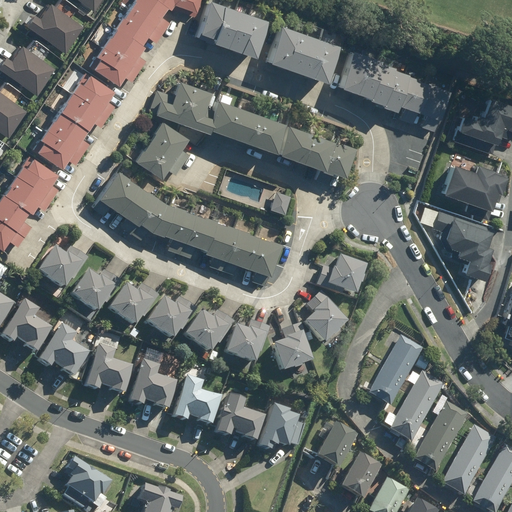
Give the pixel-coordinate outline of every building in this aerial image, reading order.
[(47,0),(44,0),(27,26),(65,51),(83,24),(47,0)] [(81,0),(95,9),(101,0),(81,0)] [(187,15),(191,0),(140,0),(97,62),(119,77),(167,9),(187,15)] [(197,3),(186,36),(245,56),(256,23),(197,3)] [(269,30),(258,62),(317,82),(328,49),(269,30)] [(19,42),(1,69),(39,95),(57,68),(19,42)] [(428,77),(350,50),(336,93),(415,119),(428,77)] [(88,67),(34,143),(63,163),(117,88),(88,67)] [(161,76),(151,107),(276,148),(287,117),(161,76)] [(0,88),(0,127),(8,133),(26,106),(0,88)] [(511,115),(463,99),(449,140),(491,154),(500,130),(511,133),(511,115)] [(162,116),(137,154),(166,173),(191,135),(162,116)] [(357,142),(290,121),(281,148),(349,169),(357,142)] [(508,169),(453,150),(437,197),(492,216),(508,169)] [(30,154),(0,196),(0,246),(5,250),(59,174),(30,154)] [(159,194),(159,195),(121,168),(102,195),(150,228),(151,226),(271,271),(283,240),(159,194)] [(286,211),(292,194),(277,189),(271,206),(286,211)] [(494,231),(449,217),(442,238),(453,256),(466,261),(464,274),(485,283),(494,231)] [(41,268),(66,283),(82,259),(57,243),(41,268)] [(329,248),(319,277),(357,290),(367,261),(329,248)] [(76,293),(100,309),(116,285),(91,269),(76,293)] [(0,324),(15,302),(0,292),(0,281),(0,280),(0,324)] [(110,306),(135,322),(150,298),(126,282),(110,306)] [(325,340),(348,318),(325,293),(301,315),(325,340)] [(150,318),(175,334),(191,310),(166,294),(150,318)] [(511,295),(500,347),(511,350),(511,295)] [(14,341),(17,336),(37,350),(53,326),(33,313),(38,305),(27,297),(2,333),(14,341)] [(188,332),(213,348),(229,324),(204,308),(188,332)] [(51,365),(54,361),(74,375),(90,351),(70,337),(75,330),(64,322),(39,358),(51,365)] [(237,323),(227,349),(257,360),(267,334),(237,323)] [(316,358),(305,327),(273,338),(284,369),(316,358)] [(390,406),(413,365),(424,371),(429,361),(419,355),(423,348),(399,335),(366,393),(390,406)] [(114,357),(117,347),(99,341),(95,352),(95,351),(85,384),(121,396),(132,363),(114,357)] [(158,375),(162,365),(143,358),(140,369),(139,369),(129,402),(166,413),(176,381),(158,375)] [(444,384),(421,371),(387,429),(410,442),(444,384)] [(202,390),(206,380),(188,374),(184,384),(173,417),(210,429),(220,396),(202,390)] [(248,407),(251,396),(233,390),(230,401),(229,401),(219,433),(256,445),(266,413),(248,407)] [(411,460),(413,462),(410,467),(422,474),(425,469),(434,474),(468,415),(445,402),(411,460)] [(301,411),(277,403),(263,443),(288,451),(301,411)] [(356,435),(333,422),(314,458),(337,470),(356,435)] [(497,439),(474,425),(439,484),(463,498),(497,439)] [(493,511),(511,480),(511,448),(505,444),(471,501),(490,511),(493,511)] [(380,468),(356,454),(338,488),(362,501),(380,468)] [(109,484),(72,459),(64,471),(71,476),(64,486),(91,505),(98,495),(101,496),(109,484)] [(395,511),(406,493),(384,480),(365,511),(395,511)] [(176,511),(181,498),(141,485),(137,497),(146,500),(142,511),(169,511),(170,511),(173,511),(176,511)] [(436,511),(416,500),(408,511),(436,511)]
